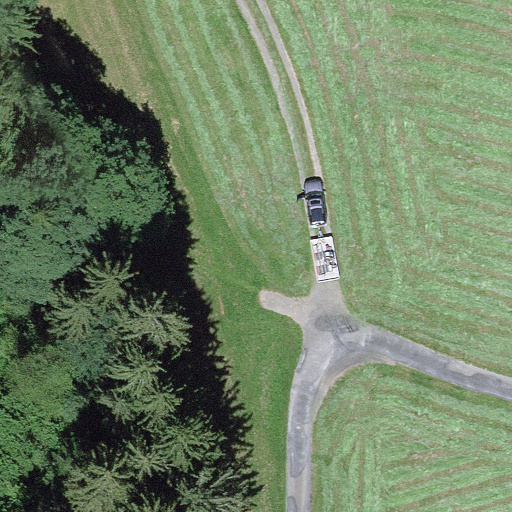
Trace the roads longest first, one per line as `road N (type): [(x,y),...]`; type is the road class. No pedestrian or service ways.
road 1 (track): [(334,329),(292,105),(248,0)]
road 2 (track): [(299,511),(310,374),(334,329)]
road 3 (track): [(334,329),(511,388)]
